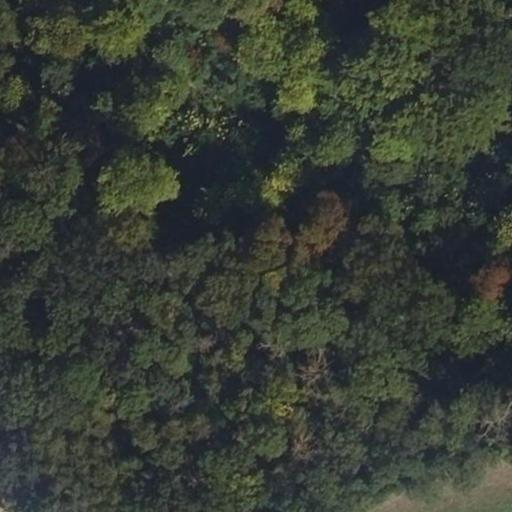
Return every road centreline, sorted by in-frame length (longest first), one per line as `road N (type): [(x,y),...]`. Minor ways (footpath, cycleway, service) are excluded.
road 1 (track): [(511,394),(474,383),(241,263),(0,125)]
road 2 (track): [(93,0),(125,36),(511,225)]
road 3 (track): [(283,511),(369,433),(438,393),(474,383)]
road 4 (track): [(511,58),(379,0)]
